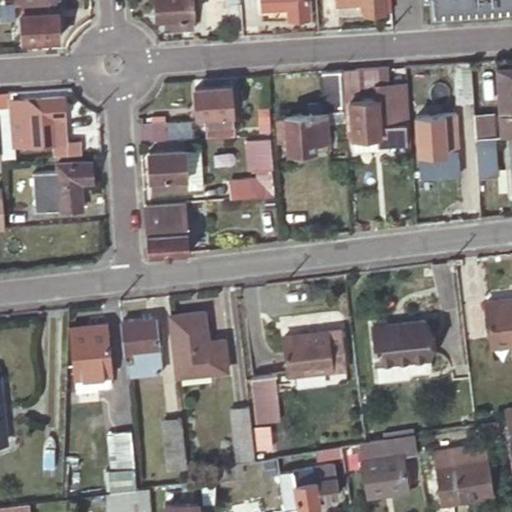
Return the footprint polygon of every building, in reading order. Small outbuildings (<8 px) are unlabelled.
[(16,0),(17,1),(22,0),(24,39),(61,37),(58,0),(16,0)] [(156,0),(158,18),(167,17),(168,30),(196,27),(194,0),(227,0),(228,5),(242,4),(241,0),(156,0)] [(308,0),(262,0),(263,7),(290,5),(291,18),(310,17),(308,0)] [(336,0),(337,2),(363,0),(364,12),(383,11),(383,9),(381,0),(336,0)] [(390,0),(381,0),(383,9),(391,9),(390,0)] [(470,59),(453,60),(456,104),(461,104),(461,113),(463,113),(464,128),(475,127),(474,115),(470,59)] [(417,63),(417,70),(446,68),(445,61),(417,63)] [(417,63),(404,64),(405,76),(418,75),(417,70),(417,63)] [(387,65),(340,68),(342,93),(358,93),(358,82),(389,81),(387,65)] [(498,81),(501,135),(508,134),(511,133),(511,66),(510,66),(497,67),(498,81)] [(340,68),(322,69),(324,100),(308,101),(308,111),(286,113),(286,117),(276,117),(277,129),(278,140),(286,139),(287,149),(315,147),(315,137),(328,137),(327,119),(343,118),(342,93),(340,68)] [(231,83),(194,85),(195,113),(205,113),(206,134),(233,132),(231,83)] [(13,92),(0,93),(0,145),(56,143),(55,118),(67,117),(66,97),(13,100),(13,92)] [(387,94),(349,98),(353,150),(378,148),(378,143),(404,141),(403,121),(389,122),(387,94)] [(455,111),(416,113),(418,150),(444,149),(443,138),(457,138),(455,111)] [(491,113),(474,115),(475,127),(475,136),(493,135),(491,113)] [(67,117),(55,118),(56,143),(69,142),(67,117)] [(139,123),(140,140),(166,138),(165,121),(139,123)] [(493,135),(475,136),(478,176),(497,174),(494,135),(493,135)] [(315,137),(315,147),(329,146),(328,137),(315,137)] [(69,142),(69,155),(82,154),(81,141),(69,142)] [(187,149),(150,152),(151,190),(188,188),(204,187),(202,148),(187,149)] [(92,181),(91,161),(44,165),(45,171),(21,173),(24,212),(82,208),(80,182),(92,181)] [(225,197),(271,193),(269,164),(253,165),(254,177),(224,179),(225,197)] [(184,200),(144,204),(147,256),(188,252),(184,200)] [(511,294),(485,298),(492,344),(511,340),(511,294)] [(171,313),(179,375),(226,368),(222,339),(207,341),(203,310),(171,313)] [(370,322),(375,360),(427,352),(422,315),(370,322)] [(121,320),(125,351),(136,349),(138,361),(130,362),(132,372),(160,368),(154,316),(121,320)] [(111,372),(105,322),(73,325),(78,375),(82,375),(83,389),(108,386),(107,372),(111,372)] [(337,322),(324,324),(278,330),(283,367),(342,359),(337,322)] [(242,457),(259,454),(252,405),(234,407),(242,457)] [(163,418),(169,467),(187,465),(180,415),(163,418)] [(116,431),(120,467),(138,464),(133,429),(116,431)] [(386,436),(365,439),(360,440),(368,493),(408,487),(402,452),(418,450),(415,431),(386,436)] [(434,449),(443,502),(494,494),(486,454),(483,455),(482,441),(434,449)] [(242,459),(222,462),(221,477),(238,475),(237,469),(243,468),(242,459)] [(120,467),(122,488),(140,486),(138,464),(120,467)] [(279,471),(285,508),(319,502),(318,496),(338,493),(334,474),(315,478),(313,466),(279,471)] [(140,486),(122,488),(111,490),(112,511),(124,511),(154,509),(150,485),(143,486),(140,486)] [(169,501),(169,511),(202,511),(202,500),(169,501)] [(17,511),(17,502),(0,504),(0,511),(17,511)]
